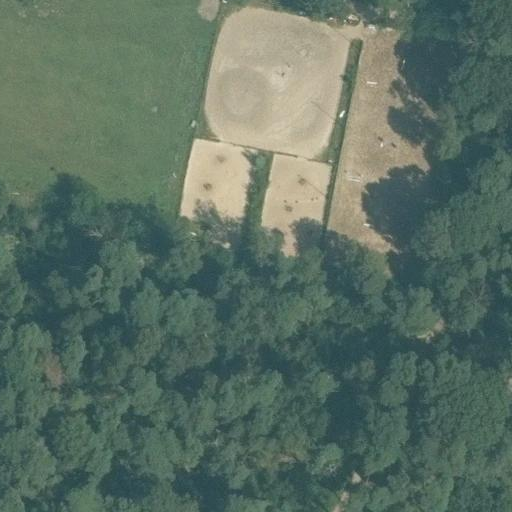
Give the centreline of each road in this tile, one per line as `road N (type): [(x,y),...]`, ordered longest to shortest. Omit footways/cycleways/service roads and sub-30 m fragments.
road 1 (unknown): [(472,348),(0,271)]
road 2 (unknown): [(329,511),(395,403),(511,132)]
